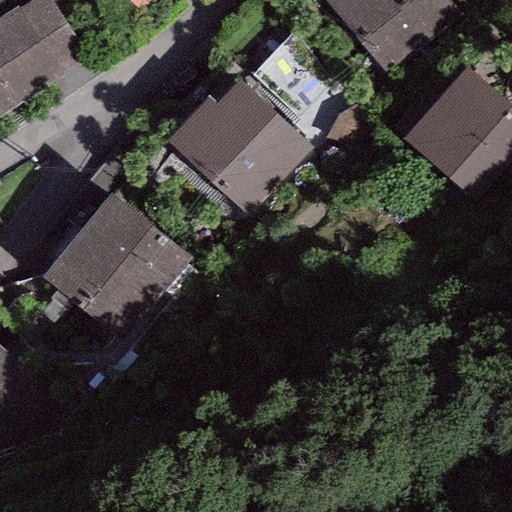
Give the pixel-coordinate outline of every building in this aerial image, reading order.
[(441,0),(330,0),(388,69),(453,14),(441,0)] [(0,28),(0,108),(79,57),(42,1),(0,28)] [(332,83),(292,35),(253,77),(297,118),(332,83)] [(511,152),(511,116),(468,78),(413,141),(475,195),(511,152)] [(309,155),(240,88),(214,114),(208,109),(173,145),(247,218),(309,155)] [(110,203),(55,273),(130,331),(184,261),(110,203)] [(0,355),(0,457),(67,411),(0,355)]
